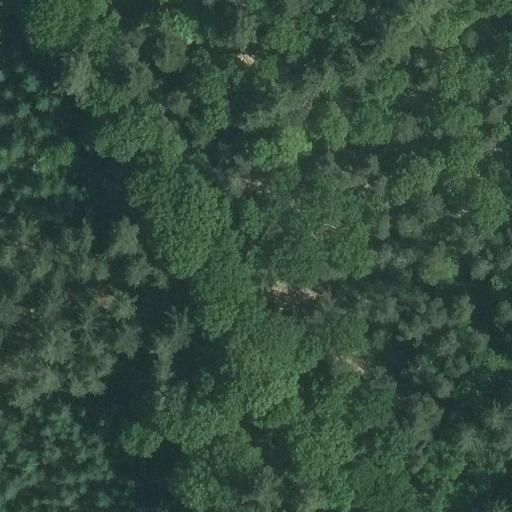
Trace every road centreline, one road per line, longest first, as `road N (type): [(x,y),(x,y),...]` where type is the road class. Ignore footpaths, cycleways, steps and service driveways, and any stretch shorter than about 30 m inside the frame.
road 1 (track): [(65,0),(366,511)]
road 2 (track): [(119,91),(242,0)]
